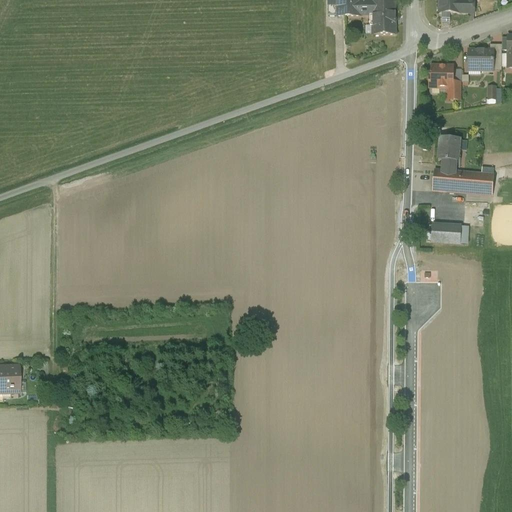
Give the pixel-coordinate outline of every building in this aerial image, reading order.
[(336,0),(336,17),(359,17),(360,3),(359,0),(336,0)] [(457,0),(439,0),(439,14),(459,14),(458,14),(457,14),(457,2),(457,0)] [(395,1),(360,3),(360,16),(372,16),(373,37),(395,36),(395,1)] [(474,2),(457,2),(457,14),(458,14),(459,14),(474,15),(474,2)] [(502,46),(490,46),(490,52),(493,52),(493,72),(501,73),(502,52),(502,46)] [(490,52),(469,52),(468,72),(493,72),(493,52),(490,52)] [(453,68),(432,68),(432,78),(430,78),(429,89),(447,90),(447,93),(450,92),(450,102),(461,102),(461,84),(453,84),(453,68)] [(459,141),(440,140),(438,162),(443,162),(442,173),(454,174),(455,163),(457,163),(459,141)] [(442,173),(434,172),(432,193),(492,197),(493,177),(454,174),(442,173)] [(461,228),(433,226),(432,244),(460,246),(461,228)] [(18,369),(0,369),(0,394),(19,393),(18,369)]
